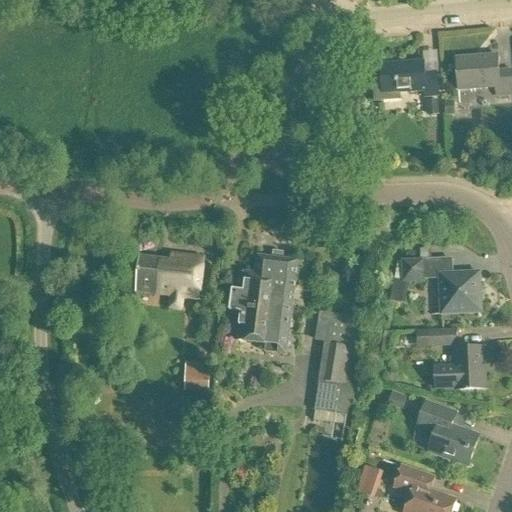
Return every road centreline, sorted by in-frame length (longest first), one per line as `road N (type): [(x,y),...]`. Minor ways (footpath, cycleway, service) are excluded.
road 1 (unclassified): [(77,511),(45,405),(45,193)]
road 2 (residential): [(497,220),(443,193),(331,194),(254,141)]
road 3 (unclassified): [(254,141),(212,194),(181,202),(45,193)]
road 4 (unclassified): [(342,23),(511,10)]
road 5 (unclassified): [(254,141),(342,23)]
